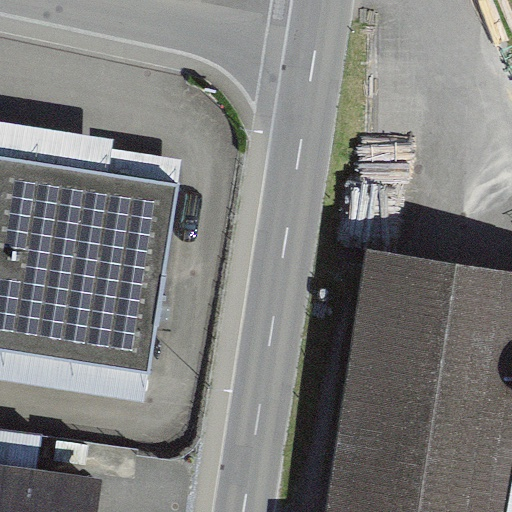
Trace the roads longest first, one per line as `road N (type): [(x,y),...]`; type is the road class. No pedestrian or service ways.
road 1 (tertiary): [(244,511),(316,54)]
road 2 (residential): [(49,0),(316,54)]
